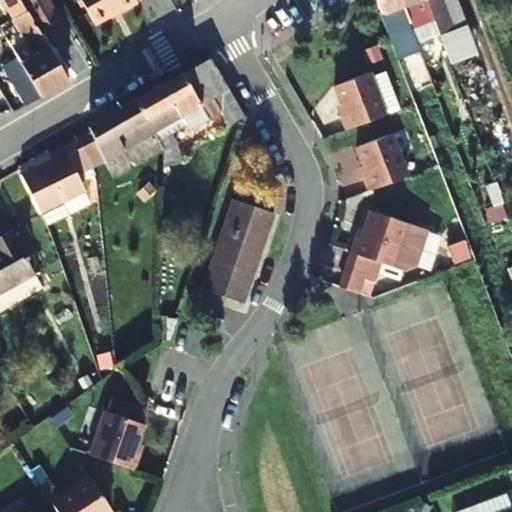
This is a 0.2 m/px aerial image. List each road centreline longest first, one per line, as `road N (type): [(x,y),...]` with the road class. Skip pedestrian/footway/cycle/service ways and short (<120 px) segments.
road 1 (residential): [(169,511),(239,355),(287,277),(311,198),(222,19)]
road 2 (residential): [(0,144),(222,19)]
